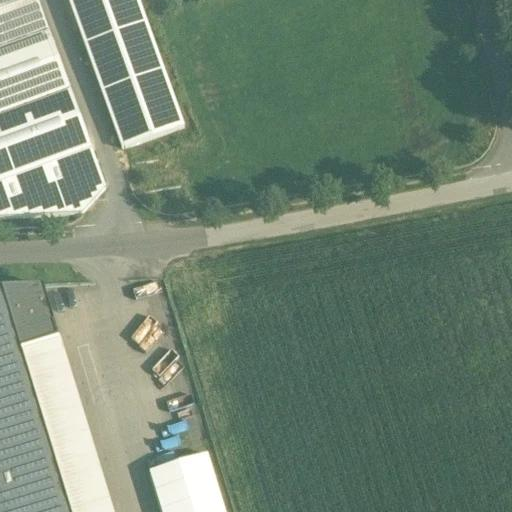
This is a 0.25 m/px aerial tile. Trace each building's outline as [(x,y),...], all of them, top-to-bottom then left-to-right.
[(0,0),(0,119),(71,94),(35,0),(0,0)] [(137,0),(66,0),(122,151),(184,128),(137,0)] [(71,94),(0,119),(0,187),(93,153),(71,94)] [(93,153),(0,187),(0,220),(82,216),(105,191),(93,153)] [(0,511),(68,511),(20,353),(58,341),(42,289),(1,290),(1,291),(0,290),(0,511)] [(223,511),(206,457),(148,473),(159,511),(223,511)]
